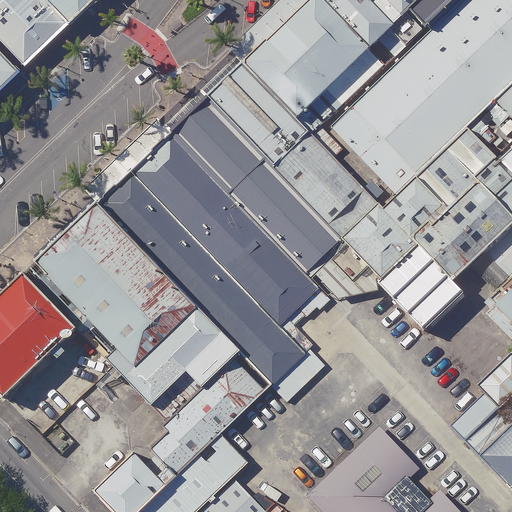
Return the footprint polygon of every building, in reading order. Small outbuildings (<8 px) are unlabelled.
[(0,0),(0,6),(33,42),(79,0),(0,0)] [(511,88),(511,0),(464,0),(386,71),(312,139),(384,211),(468,131),(494,105),(511,88)] [(373,56),(404,25),(380,0),(320,0),(318,2),(373,56)] [(464,0),(430,0),(404,25),(373,56),(386,71),(464,0)] [(380,0),(404,25),(430,0),(380,0)] [(318,2),(246,69),(312,139),(386,71),(373,56),(318,2)] [(0,73),(33,42),(0,6),(0,73)] [(312,139),(246,69),(209,104),(341,245),(345,248),(384,211),(312,139)] [(511,88),(494,105),(511,122),(511,88)] [(341,245),(209,104),(170,140),(307,279),(341,245)] [(511,227),(472,186),(498,161),(468,131),(384,211),(345,248),(426,339),(465,301),(454,291),(488,259),(511,236),(511,227)] [(170,140),(131,176),(281,329),(319,293),(307,279),(170,140)] [(511,147),(498,161),(472,186),(511,227),(511,147)] [(131,176),(96,209),(199,316),(243,359),(275,390),(306,358),(281,329),(131,176)] [(96,209),(33,268),(118,359),(135,378),(199,316),(96,209)] [(508,282),(511,278),(511,236),(488,259),(508,282)] [(80,336),(23,277),(0,298),(0,392),(8,401),(80,336)] [(511,295),(491,315),(511,335),(511,295)] [(199,316),(135,378),(127,385),(169,430),(243,359),(199,316)] [(450,426),(511,492),(511,413),(507,409),(511,403),(511,358),(478,391),(483,396),(450,426)] [(225,440),(275,390),(243,359),(169,430),(164,434),(171,438),(152,458),(178,485),(225,440)] [(419,470),(381,430),(307,498),(320,511),(458,511),(440,495),(430,504),(408,481),(419,470)] [(171,494),(151,511),(204,511),(234,483),(250,467),(225,440),(178,485),(171,494)] [(114,511),(151,511),(171,494),(134,453),(95,491),(114,511)] [(264,511),(234,483),(204,511),(264,511)]
